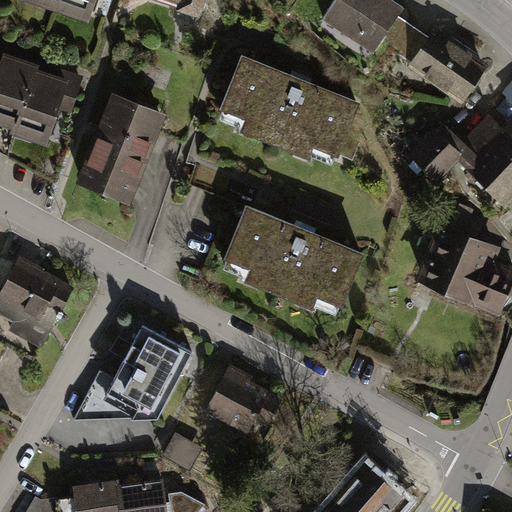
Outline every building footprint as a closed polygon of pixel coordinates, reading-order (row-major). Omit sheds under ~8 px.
[(21,0),(20,7),(56,19),(62,0),(21,0)] [(62,0),(56,19),(92,31),(101,0),(62,0)] [(148,0),(176,10),(174,19),(200,28),(209,0),(148,0)] [(383,0),(340,0),(322,29),(374,63),(406,14),(383,0)] [(488,68),(436,36),(410,78),(461,111),(488,68)] [(17,54),(0,48),(0,132),(12,137),(31,74),(34,69),(15,63),(17,54)] [(356,111),(241,64),(219,117),(244,127),(238,142),(308,171),(313,159),(333,167),(356,111)] [(12,137),(9,145),(45,156),(57,116),(72,120),(84,81),(60,74),(58,82),(31,74),(12,137)] [(511,101),(511,82),(503,92),(511,101)] [(116,102),(78,194),(127,214),(165,123),(116,102)] [(505,214),(511,206),(511,126),(503,136),(497,130),(459,170),(505,214)] [(462,162),(437,138),(411,165),(437,189),(462,162)] [(364,259),(244,211),(220,270),(242,278),(238,288),(309,316),(314,306),(341,317),(364,259)] [(451,235),(437,231),(417,291),(505,320),(511,299),(511,272),(498,268),(501,257),(478,249),(487,222),(459,212),(451,235)] [(76,286),(23,259),(0,302),(0,310),(17,319),(13,328),(45,345),(76,286)] [(196,353),(146,327),(118,380),(100,371),(75,419),(163,417),(196,353)] [(281,398),(231,372),(206,418),(257,444),(281,398)] [(204,456),(174,441),(163,462),(193,478),(204,456)] [(368,462),(323,511),(402,511),(412,502),(368,462)] [(74,495),(58,497),(60,511),(117,511),(116,492),(115,485),(73,490),(74,495)] [(162,487),(116,492),(118,511),(165,511),(163,495),(162,487)] [(196,511),(204,504),(180,493),(163,495),(165,511),(196,511)] [(35,497),(26,511),(60,511),(58,497),(42,500),(35,497)]
